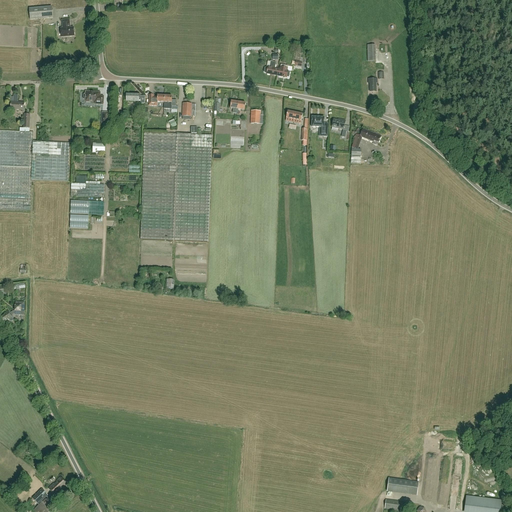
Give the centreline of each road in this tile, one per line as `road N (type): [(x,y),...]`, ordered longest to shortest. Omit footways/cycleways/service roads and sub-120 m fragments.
road 1 (unclassified): [(511,210),(431,144),(382,116),(260,88),(106,75)]
road 2 (unclassified): [(98,511),(0,322)]
road 3 (track): [(489,145),(475,0)]
road 4 (unknown): [(413,132),(407,0)]
